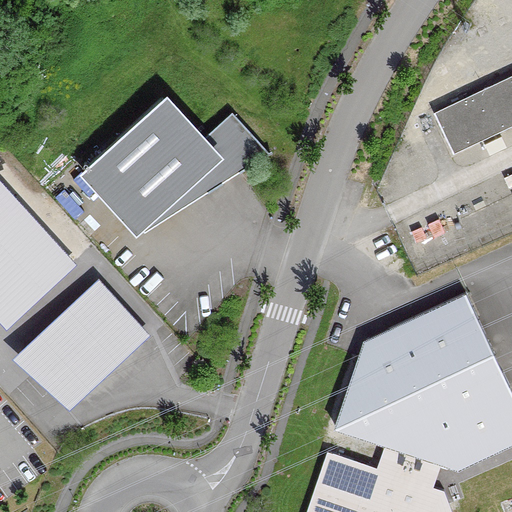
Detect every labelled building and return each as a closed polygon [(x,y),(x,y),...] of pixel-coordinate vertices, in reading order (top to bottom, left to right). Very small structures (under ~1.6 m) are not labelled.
[(511,77),(437,113),(455,153),(511,126),(511,77)] [(164,96),(87,165),(139,223),(194,172),(211,191),(225,182),(224,180),(239,167),(242,172),(271,154),(246,127),(248,126),(234,110),(203,139),(164,96)] [(0,303),(18,324),(88,261),(0,162),(0,303)] [(146,333),(100,282),(25,350),(40,366),(71,401),(146,333)] [(511,444),(511,384),(469,292),(367,339),(338,426),(387,443),(379,467),(335,452),(335,453),(314,511),(457,511),(447,490),(435,486),(444,463),(461,468),(511,444)] [(314,511),(335,453),(330,451),(308,511),(314,511)] [(511,511),(511,499),(502,503),(505,511),(511,511)]
